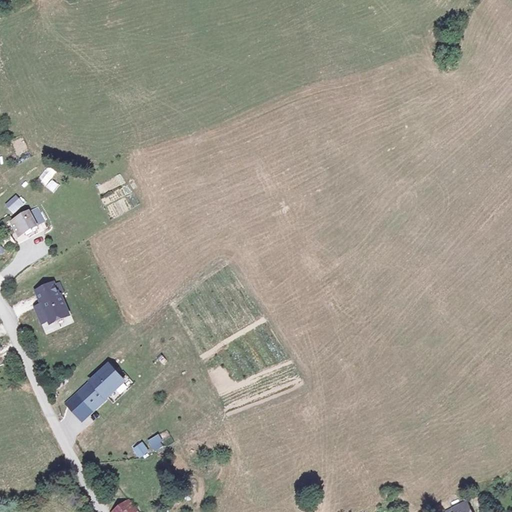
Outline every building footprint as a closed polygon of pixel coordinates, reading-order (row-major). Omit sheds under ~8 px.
[(4,205),(13,214),(24,203),(15,194),(4,205)] [(113,204),(108,206),(113,218),(118,215),(113,204)] [(15,234),(23,230),(35,225),(42,222),(36,208),(10,220),(15,234)] [(36,229),(35,225),(23,230),(25,234),(36,229)] [(49,323),(50,325),(68,317),(60,300),(59,300),(58,298),(63,295),(58,285),(53,288),(53,287),(36,295),(42,308),(44,311),(37,315),(43,326),(49,323)] [(92,406),(105,394),(108,398),(125,383),(111,367),(81,394),(92,406)] [(105,394),(92,406),(95,410),(108,398),(105,394)] [(152,448),(163,441),(158,434),(147,441),(152,448)] [(142,442),(132,448),(138,458),(148,451),(142,442)] [(124,491),(108,502),(114,511),(134,511),(136,511),(124,491)] [(467,511),(463,502),(459,505),(456,499),(446,504),(449,509),(443,511),(442,511),(467,511)]
